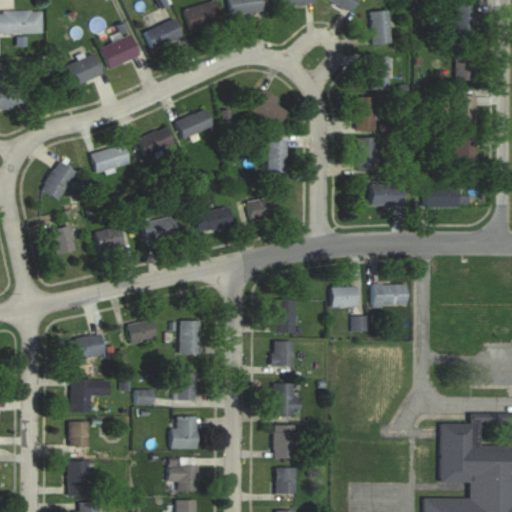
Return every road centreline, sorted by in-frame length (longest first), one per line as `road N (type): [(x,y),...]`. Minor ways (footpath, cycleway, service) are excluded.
road 1 (residential): [(30,306),(6,181),(31,138),(238,57),(290,62),(314,37),(331,39),(337,51),(311,85)]
road 2 (residential): [(502,241),(369,241),(0,312)]
road 3 (residential): [(234,511),(233,262)]
road 4 (residential): [(502,0),(502,241)]
road 5 (residential): [(29,511),(30,306)]
road 6 (residential): [(290,62),(318,104),(321,248)]
